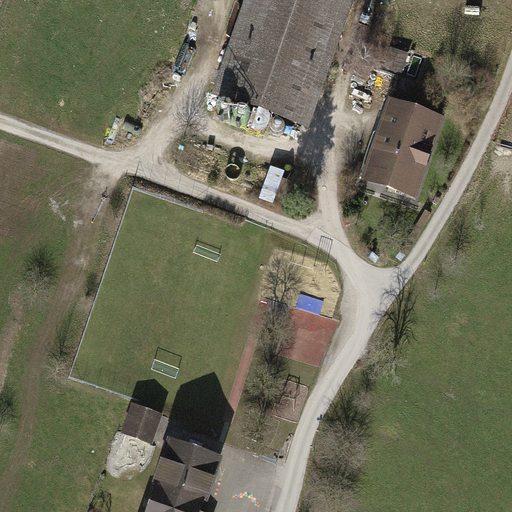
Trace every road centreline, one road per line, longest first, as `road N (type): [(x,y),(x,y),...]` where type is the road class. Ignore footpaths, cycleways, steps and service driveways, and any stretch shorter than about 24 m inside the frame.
road 1 (track): [(511,67),(501,104),(433,230),(383,300),(337,250),(302,229),(0,120)]
road 2 (track): [(364,0),(314,159),(329,188),(337,250)]
road 3 (residential): [(289,511),(317,404),(383,300)]
road 4 (track): [(314,159),(194,125),(165,132),(140,173)]
